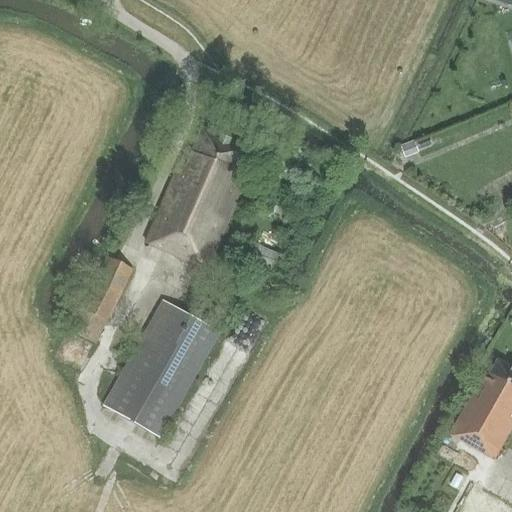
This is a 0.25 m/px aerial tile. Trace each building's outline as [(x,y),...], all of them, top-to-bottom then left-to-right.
[(201,130),(191,153),(185,150),(145,244),(206,271),(247,178),(240,175),(250,151),(201,130)] [(404,159),(418,153),(413,142),(400,148),(404,159)] [(502,235),(506,230),(505,222),(502,219),(494,227),(502,235)] [(283,255),(256,244),(248,263),(276,274),(283,255)] [(132,271),(106,258),(79,312),(80,312),(70,333),(95,345),(132,271)] [(103,407),(160,439),(219,334),(162,302),(103,407)] [(484,374),(449,436),(493,461),(511,427),(511,369),(496,361),(488,376),(484,374)]
